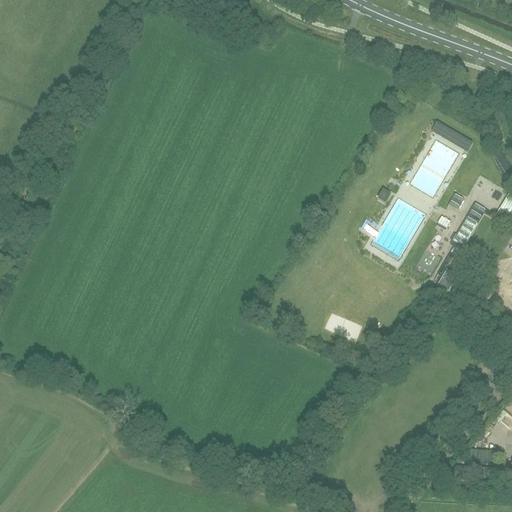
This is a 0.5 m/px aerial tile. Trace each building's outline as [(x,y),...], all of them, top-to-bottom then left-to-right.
[(386,205),(391,196),(383,191),(377,201),(386,205)] [(510,217),(511,213),(511,196),(508,195),(494,218),(500,221),(505,214),(510,217)] [(467,204),(457,199),(453,206),(463,211),(467,204)] [(447,230),(451,223),(441,218),(437,224),(447,230)] [(461,239),(460,240),(457,238),(454,244),(457,246),(458,244),(463,247),(465,248),(468,243),(461,239)] [(454,249),(447,260),(451,263),(452,260),(456,262),(459,258),(457,257),(460,252),(454,249)] [(458,278),(447,271),(437,288),(448,294),(458,278)] [(435,289),(431,287),(427,285),(423,293),(430,297),(435,289)]
